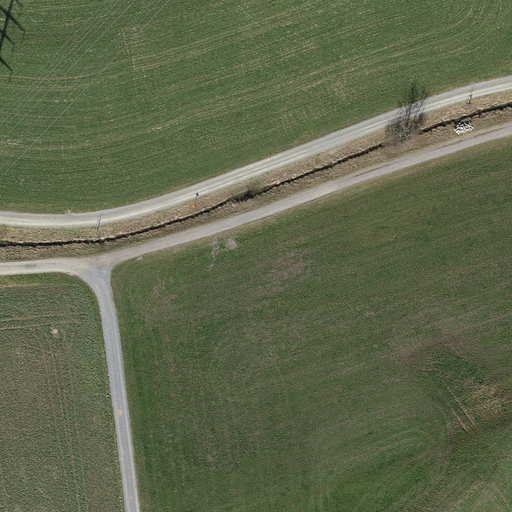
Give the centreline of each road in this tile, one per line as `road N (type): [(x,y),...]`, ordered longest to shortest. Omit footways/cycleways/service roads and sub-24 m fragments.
road 1 (track): [(511,126),(435,145),(103,273),(0,274)]
road 2 (track): [(511,78),(476,84),(129,213),(60,222),(0,218)]
road 3 (track): [(133,511),(103,273)]
